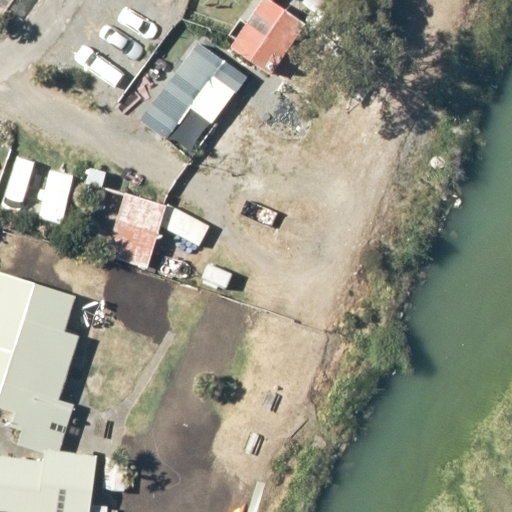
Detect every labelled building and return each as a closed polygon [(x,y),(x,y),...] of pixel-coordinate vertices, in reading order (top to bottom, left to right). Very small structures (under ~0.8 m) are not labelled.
[(294,18),(265,0),(260,0),(225,53),(258,74),(294,18)] [(73,164),(16,145),(1,191),(58,210),(73,164)] [(148,262),(165,202),(126,191),(109,252),(148,262)] [(22,268),(0,260),(0,410),(7,412),(4,424),(18,429),(13,446),(43,455),(46,445),(61,450),(76,404),(68,393),(88,328),(73,323),(85,283),(60,275),(69,246),(32,234),(22,268)] [(158,337),(177,295),(138,278),(120,320),(158,337)] [(43,455),(0,451),(0,509),(21,511),(90,511),(98,453),(61,450),(46,445),(43,455)]
